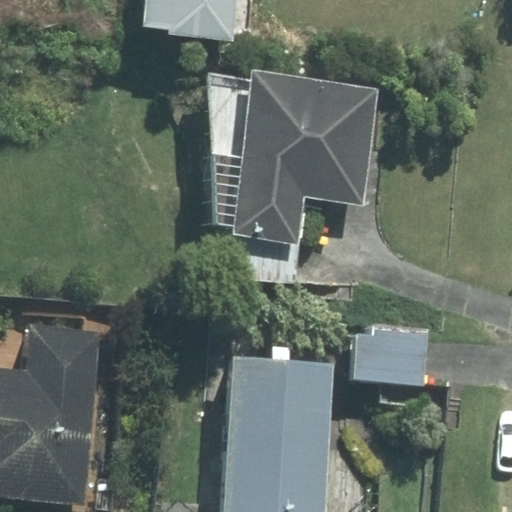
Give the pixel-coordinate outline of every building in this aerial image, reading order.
[(121,0),(118,47),(215,53),(218,0),(121,0)] [(359,98),(228,84),(187,80),(177,168),(208,171),(199,262),(274,270),(280,207),(347,214),(359,98)] [(356,343),(334,342),(332,395),(418,398),(421,333),(357,330),(356,343)] [(2,385),(0,384),(0,506),(71,510),(78,345),(5,342),(2,385)] [(310,511),(318,374),(206,368),(198,511),(310,511)]
